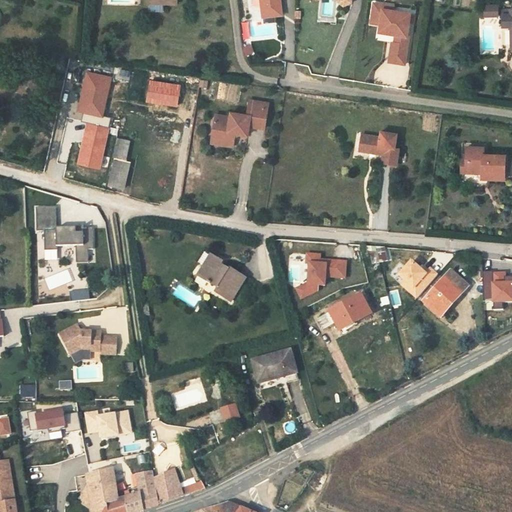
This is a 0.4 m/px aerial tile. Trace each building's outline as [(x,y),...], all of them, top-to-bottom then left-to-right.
[(260,0),(263,19),(282,17),(280,0),(260,0)] [(383,3),(373,2),(371,18),(380,19),(380,23),(379,31),(393,32),(396,33),(402,34),(401,42),(394,41),(392,41),(390,60),(405,62),(409,34),(407,34),(410,11),(392,9),(382,8),(383,3)] [(484,16),(499,16),(499,3),(484,4),(484,16)] [(251,46),(245,48),(248,56),(254,54),(251,46)] [(85,116),(83,126),(89,127),(110,132),(113,121),(104,120),(112,82),(88,77),(80,115),(85,116)] [(179,111),(181,91),(151,87),(149,107),(179,111)] [(214,137),(225,139),(224,142),(235,144),(237,134),(249,136),(251,126),(266,129),(270,103),(252,100),(249,115),(233,113),(232,117),(217,115),(214,137)] [(110,132),(89,127),(81,166),(102,171),(110,132)] [(384,132),(383,138),(365,135),(363,148),(381,151),(385,156),(385,163),(399,165),(401,149),(396,149),(398,134),(384,132)] [(225,139),(214,137),(213,143),(235,147),(235,144),(224,142),(225,139)] [(121,142),(118,158),(126,159),(130,143),(121,142)] [(485,153),(485,144),(469,144),(469,156),(473,156),(472,169),(483,170),(490,170),(490,177),(507,177),(508,153),(485,153)] [(126,191),(131,167),(117,164),(111,188),(126,191)] [(53,208),(34,210),(35,234),(43,234),(44,253),(56,253),(56,249),(75,248),(76,261),(87,260),(87,250),(92,250),(91,228),(81,229),(81,233),(74,234),(74,232),(55,233),(53,208)] [(369,249),(374,267),(380,265),(389,263),(385,251),(376,250),(369,249)] [(219,288),(216,294),(232,303),(245,281),(238,277),(239,274),(232,270),(230,272),(221,267),(223,263),(205,253),(198,264),(203,267),(198,276),(207,281),(206,283),(210,286),(211,284),(219,288)] [(347,278),(348,262),(328,261),(328,265),(321,265),(322,256),(309,255),(308,265),(312,265),(311,285),(299,290),(305,300),(320,292),(320,286),(327,286),(328,277),(347,278)] [(417,297),(438,273),(430,267),(426,272),(411,260),(399,274),(406,279),(402,284),(417,297)] [(425,301),(442,316),(461,294),(462,295),(468,287),(450,272),(425,301)] [(494,273),(484,273),(485,300),(495,299),(496,310),(505,310),(505,304),(511,303),(511,278),(506,279),(506,285),(495,285),(494,273)] [(342,320),(346,328),(374,313),(364,294),(328,314),(334,324),(342,320)] [(153,314),(152,304),(145,305),(146,315),(153,314)] [(62,332),(73,353),(83,347),(93,347),(93,349),(103,349),(103,352),(119,352),(119,334),(103,333),(103,329),(84,329),(80,322),(62,332)] [(256,357),(262,380),(289,373),(291,379),(301,376),(293,347),(256,357)] [(59,381),(60,390),(73,390),(72,381),(59,381)] [(21,400),(37,399),(36,385),(20,386),(21,400)] [(235,404),(222,408),(226,421),(239,417),(235,404)] [(64,410),(37,415),(39,432),(68,428),(64,410)] [(99,411),(85,414),(89,435),(101,433),(102,440),(134,434),(129,411),(100,416),(99,411)] [(153,448),(158,455),(165,450),(160,443),(153,448)] [(0,461),(0,511),(17,511),(10,460),(1,461),(0,461)] [(92,511),(131,511),(127,498),(118,500),(113,468),(88,474),(89,482),(83,491),(90,495),(92,507),(92,511)] [(153,472),(137,475),(139,485),(141,494),(127,498),(131,511),(139,511),(182,497),(180,490),(174,469),(153,478),(153,472)] [(202,483),(180,490),(182,497),(206,489),(202,483)] [(90,495),(83,491),(82,493),(83,501),(92,507),(90,495)] [(252,511),(232,503),(219,511),(252,511)]
